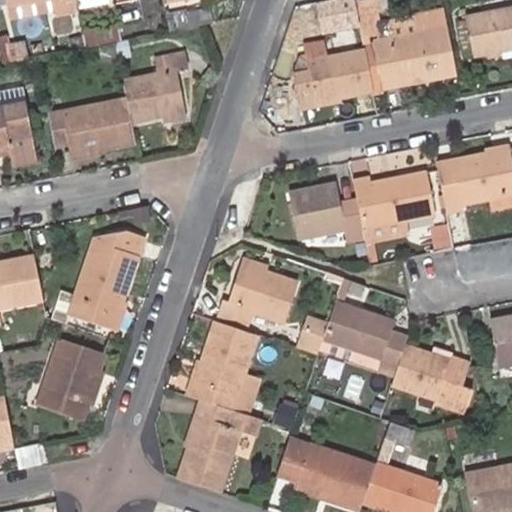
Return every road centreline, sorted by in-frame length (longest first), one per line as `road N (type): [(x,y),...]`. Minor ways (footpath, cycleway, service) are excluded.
road 1 (residential): [(216,172),(107,484)]
road 2 (residential): [(216,172),(511,113)]
road 3 (residential): [(216,172),(0,216)]
road 4 (residential): [(272,0),(216,172)]
